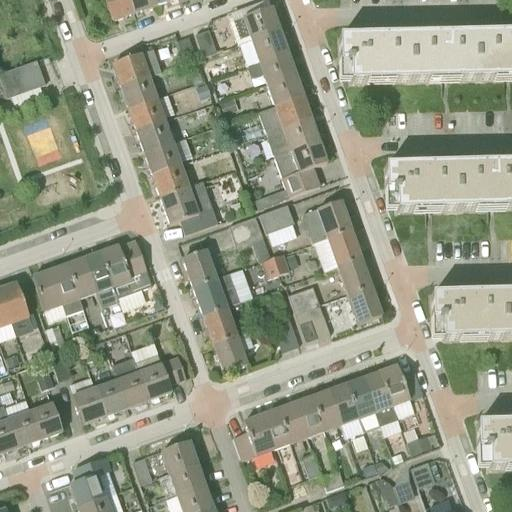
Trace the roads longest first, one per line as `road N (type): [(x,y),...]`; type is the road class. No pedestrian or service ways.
road 1 (residential): [(209,408),(415,334)]
road 2 (unclassified): [(305,24),(511,17)]
road 3 (residential): [(209,408),(141,217)]
road 4 (residential): [(26,476),(209,408)]
road 5 (residential): [(83,53),(251,0)]
road 6 (residential): [(141,217),(83,53)]
road 7 (residential): [(351,152),(511,143)]
road 8 (residential): [(0,268),(141,217)]
road 9 (residential): [(351,152),(305,24)]
road 10 (residential): [(394,275),(351,152)]
